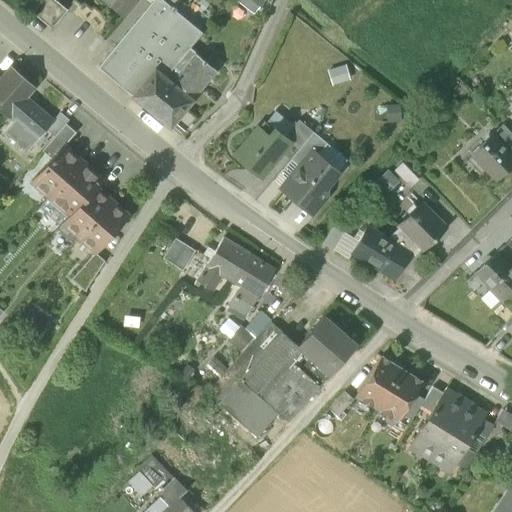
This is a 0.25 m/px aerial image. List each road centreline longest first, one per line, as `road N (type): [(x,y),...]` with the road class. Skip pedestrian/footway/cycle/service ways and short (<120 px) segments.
road 1 (unclassified): [(0,459),(73,324),(178,167)]
road 2 (residential): [(178,167),(395,321)]
road 3 (residential): [(0,18),(178,167)]
road 4 (residential): [(178,167),(231,109),(283,0)]
road 5 (residential): [(395,321),(511,202)]
road 6 (residential): [(395,321),(511,390)]
